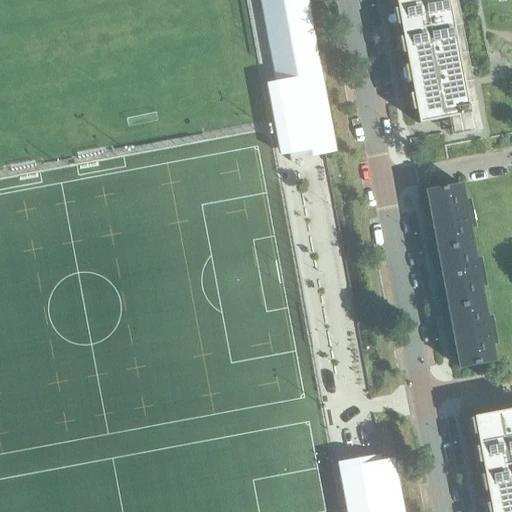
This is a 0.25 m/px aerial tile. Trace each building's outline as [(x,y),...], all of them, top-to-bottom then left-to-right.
[(307,0),(261,0),(259,0),(275,82),(266,84),(279,156),(288,154),(289,161),(336,152),(307,0)] [(468,104),(448,0),(395,0),(397,9),(397,11),(401,10),(403,22),(400,23),(400,25),(402,37),(402,39),(406,39),(408,51),(405,51),(407,65),(408,68),(411,67),(413,79),(410,80),(413,94),(413,96),(416,95),(419,107),(415,108),(418,124),(447,119),(470,115),(468,104)] [(480,131),(475,103),(468,104),(470,115),(447,119),(451,136),(480,131)] [(461,185),(427,191),(431,215),(431,217),(428,217),(430,225),(433,225),(434,232),(437,250),(472,243),(469,228),(469,226),(465,205),(464,202),(461,185)] [(472,243),(437,250),(441,271),(442,275),(439,275),(441,284),(444,283),(445,291),(448,308),(483,302),(480,286),(479,284),(475,262),(475,260),(472,243)] [(483,302),(448,308),(451,325),(453,333),(450,334),(451,342),(454,341),(456,349),(459,367),(465,366),(472,365),(473,373),(485,371),(484,363),(493,361),(490,344),(490,341),(486,320),(485,318),(483,302)] [(511,511),(511,409),(473,417),(473,418),(474,420),(477,419),(479,431),(476,432),(476,434),(478,446),(479,448),(482,448),(485,460),(481,460),(484,474),(484,477),(488,476),(490,488),(486,489),(487,491),(489,503),(489,505),(493,504),(494,511),(511,511)] [(404,511),(394,459),(383,461),(382,461),(380,455),(337,463),(345,511),(404,511)]
